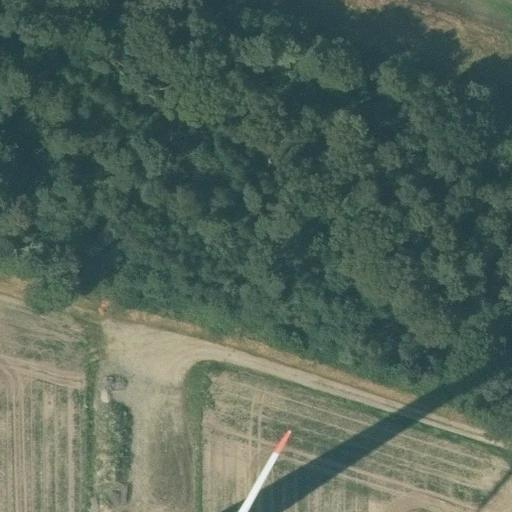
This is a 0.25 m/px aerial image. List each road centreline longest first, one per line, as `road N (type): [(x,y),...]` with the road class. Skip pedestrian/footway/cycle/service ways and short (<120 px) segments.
road 1 (track): [(0,282),(511,444)]
road 2 (track): [(135,511),(137,323)]
